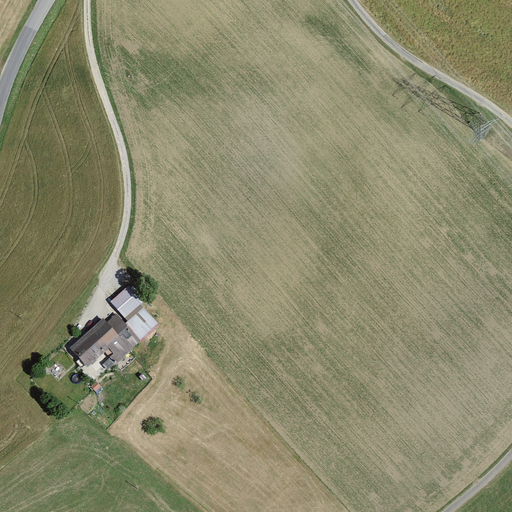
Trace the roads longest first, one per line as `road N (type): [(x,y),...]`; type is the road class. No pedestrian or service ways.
road 1 (track): [(85,324),(117,263),(126,185),(90,54),(86,0)]
road 2 (residential): [(351,0),(397,50),(511,125)]
